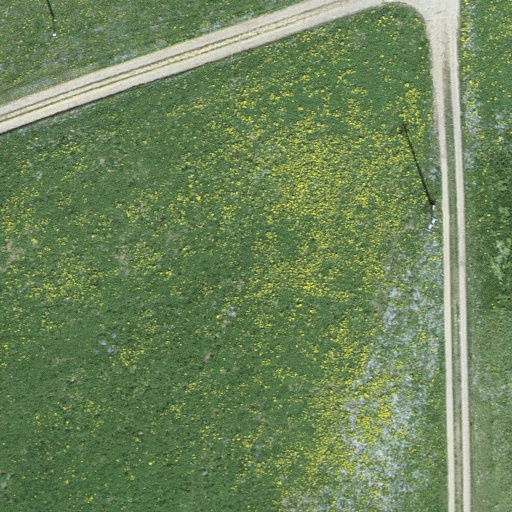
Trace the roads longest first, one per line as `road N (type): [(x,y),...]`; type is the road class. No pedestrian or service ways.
road 1 (track): [(459,511),(446,0)]
road 2 (track): [(332,0),(0,124)]
